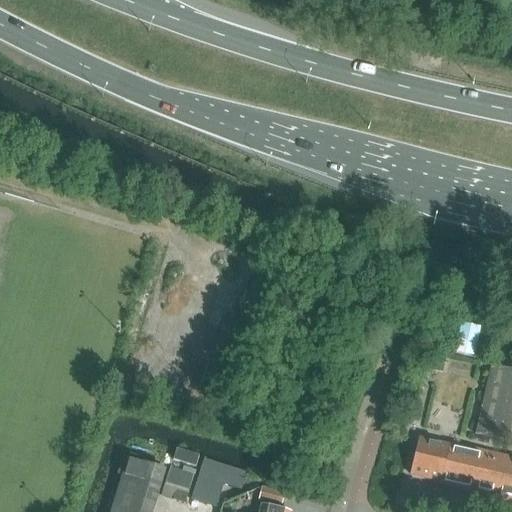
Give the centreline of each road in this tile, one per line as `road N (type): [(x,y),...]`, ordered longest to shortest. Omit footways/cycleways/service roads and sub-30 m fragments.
road 1 (trunk): [(0,24),(173,107),(511,201)]
road 2 (trunk): [(511,108),(337,70),(126,0)]
